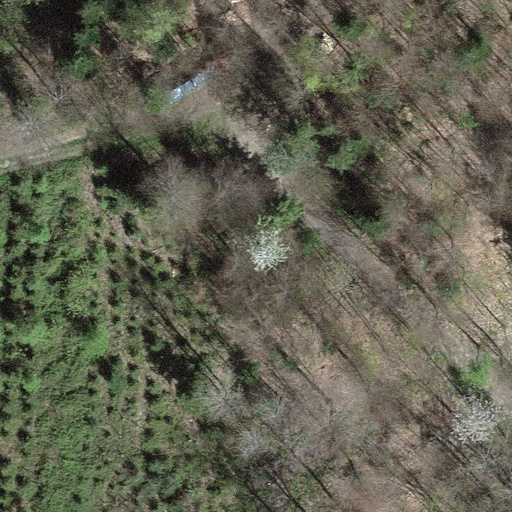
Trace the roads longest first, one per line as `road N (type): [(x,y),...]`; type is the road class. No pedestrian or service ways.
road 1 (track): [(511,481),(220,104)]
road 2 (track): [(343,0),(218,106),(0,148)]
